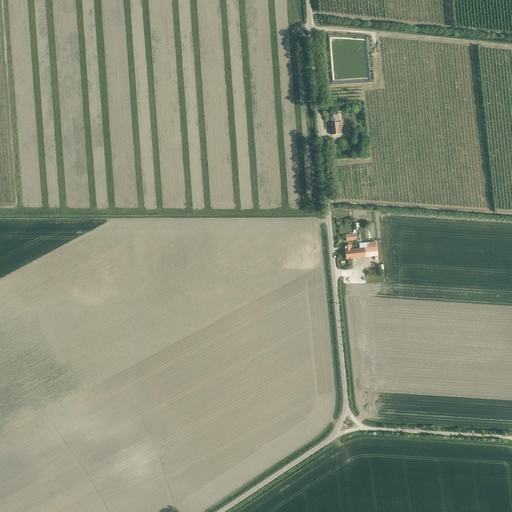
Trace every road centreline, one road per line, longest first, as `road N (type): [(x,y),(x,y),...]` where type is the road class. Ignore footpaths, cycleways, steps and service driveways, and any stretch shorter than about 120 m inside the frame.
road 1 (unclassified): [(346,407),(307,0)]
road 2 (unclassified): [(364,428),(511,441)]
road 3 (unclassified): [(219,511),(334,435)]
